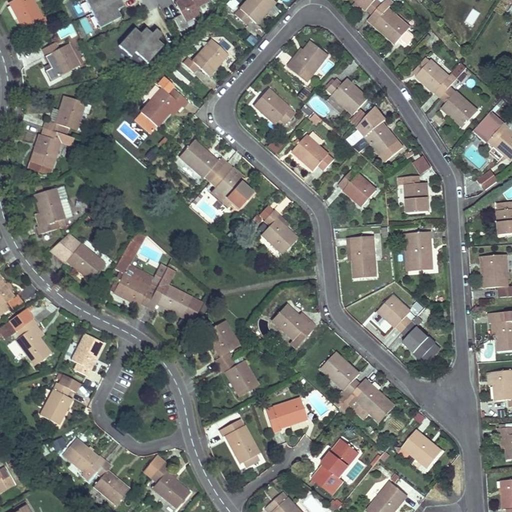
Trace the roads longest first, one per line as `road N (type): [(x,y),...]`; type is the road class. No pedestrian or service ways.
road 1 (residential): [(453,408),(463,353),(452,182),(399,94),(324,15),(302,15),(227,101),(224,115),(320,209),(337,312),(414,383)]
road 2 (residential): [(0,201),(9,234),(43,280),(132,335)]
road 3 (residential): [(190,433),(145,448),(98,416),(132,335)]
